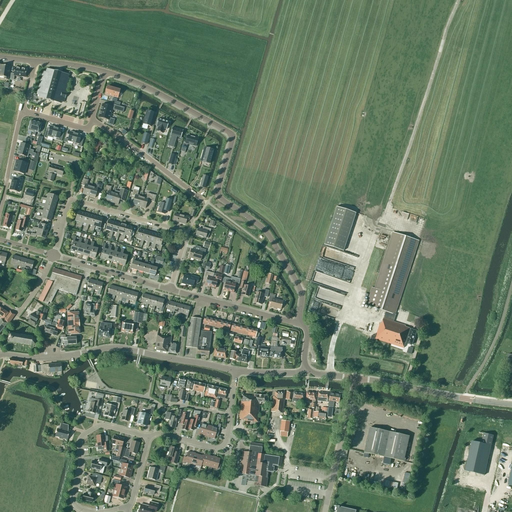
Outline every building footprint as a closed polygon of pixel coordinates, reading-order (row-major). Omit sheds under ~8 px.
[(0,77),(4,78),(4,81),(7,81),(9,66),(0,65),(0,77)] [(10,79),(13,80),(14,76),(25,77),(26,69),(15,67),(14,74),(11,73),(10,79)] [(61,72),(54,70),(54,71),(46,69),(45,72),(43,71),(37,94),(39,95),(38,97),(46,99),(53,101),(61,103),(61,102),(63,102),(65,98),(66,94),(70,79),(68,78),(69,75),(61,73),(61,72)] [(107,85),(104,95),(117,98),(120,89),(107,85)] [(102,104),(100,111),(111,114),(112,110),(123,113),(124,108),(113,104),(112,107),(102,104)] [(100,111),(98,117),(108,120),(107,124),(113,125),(114,119),(110,118),(111,114),(100,111)] [(142,124),(150,126),(154,113),(146,111),(142,124)] [(169,122),(158,119),(156,126),(158,127),(156,132),(162,133),(164,129),(166,130),(169,122)] [(36,121),(31,120),(28,129),(31,130),(30,134),(32,134),(36,121)] [(42,123),(36,121),(32,134),(35,135),(36,131),(39,132),(42,123)] [(184,126),(173,123),(171,131),(169,141),(168,141),(175,143),(178,133),(182,134),(184,126)] [(56,127),(50,126),(48,133),(45,133),(44,136),(47,137),(48,135),(53,137),(56,127)] [(61,129),(56,127),(53,137),(58,138),(58,140),(61,141),(62,138),(59,137),(61,129)] [(75,133),(70,131),(68,139),(65,138),(64,142),(67,143),(68,141),(73,142),(75,133)] [(81,135),(75,133),(73,142),(78,144),(77,146),(81,147),(82,143),(79,142),(81,135)] [(198,139),(187,136),(185,143),(183,142),(180,151),(185,152),(187,144),(195,146),(198,139)] [(28,146),(19,143),(18,148),(30,152),(31,150),(27,149),(28,146)] [(216,149),(209,147),(208,151),(206,150),(204,156),(206,157),(205,161),(212,163),(216,149)] [(30,152),(18,148),(16,154),(25,157),(26,153),(30,154),(30,152)] [(20,161),(16,160),(15,164),(14,164),(12,170),(23,173),(26,163),(20,161)] [(64,169),(49,165),(47,171),(48,171),(50,172),(49,174),(47,180),(52,182),(55,173),(62,176),(64,169)] [(9,189),(19,192),(23,179),(18,177),(16,181),(12,180),(9,189)] [(82,194),(88,196),(91,186),(87,185),(88,180),(83,179),(81,185),(84,186),(82,194)] [(97,183),(96,187),(91,186),(88,196),(95,198),(97,190),(100,191),(102,184),(97,183)] [(108,193),(105,201),(111,203),(114,193),(110,192),(111,187),(106,185),(104,192),(108,193)] [(111,203),(118,205),(119,200),(124,202),(127,192),(120,189),(119,194),(114,193),(111,203)] [(132,205),(139,206),(142,197),(137,195),(139,191),(133,189),(131,195),(135,196),(132,205)] [(42,197),(41,200),(46,201),(46,200),(56,203),(58,196),(48,193),(46,199),(42,197)] [(146,198),(142,197),(139,206),(145,208),(147,200),(154,202),(156,196),(147,193),(146,198)] [(167,206),(170,207),(172,201),(166,199),(164,204),(160,203),(157,212),(164,214),(167,206)] [(44,206),(54,209),(56,203),(46,200),(46,201),(45,205),(40,203),(39,206),(44,207),(44,206)] [(54,209),(44,206),(44,207),(43,211),(38,209),(37,212),(42,213),(43,212),(52,215),(54,209)] [(336,207),(324,246),(344,252),(356,213),(336,207)] [(82,223),(81,223),(84,213),(78,211),(75,221),(80,222),(78,227),(81,228),(82,223)] [(43,212),(42,213),(41,217),(36,215),(36,218),(41,219),(41,218),(50,221),(52,215),(43,212)] [(88,225),(87,224),(90,215),(84,213),(81,223),(82,223),(86,224),(85,229),(87,230),(88,225)] [(10,222),(13,223),(15,216),(6,214),(3,226),(8,228),(10,222)] [(186,220),(188,220),(189,217),(182,215),(182,216),(175,214),(173,221),(177,222),(177,221),(185,224),(186,220)] [(94,227),(93,226),(96,217),(90,215),(87,224),(88,225),(92,226),(91,231),(93,231),(94,227)] [(100,228),(102,218),(96,217),(93,226),(94,227),(98,228),(97,232),(99,233),(101,228),(100,228)] [(22,228),(25,229),(28,219),(25,218),(24,219),(22,218),(21,222),(18,221),(15,230),(21,231),(22,228)] [(113,232),(111,232),(114,222),(108,220),(105,230),(110,231),(109,236),(111,237),(113,232)] [(119,234),(118,233),(120,224),(114,222),(111,232),(113,232),(116,233),(115,238),(117,238),(119,234)] [(33,227),(32,230),(37,231),(37,230),(47,232),(49,226),(39,223),(38,229),(33,227)] [(124,240),(125,235),(124,235),(127,226),(120,224),(118,233),(119,234),(123,235),(121,240),(124,240)] [(130,237),(133,227),(127,226),(124,235),(125,235),(129,237),(127,241),(130,242),(131,237),(130,237)] [(198,229),(196,235),(208,238),(209,235),(211,229),(203,227),(202,230),(198,229)] [(143,241),(142,240),(145,231),(139,229),(136,239),(141,240),(139,245),(142,246),(143,241)] [(37,230),(37,231),(36,235),(31,233),(30,236),(35,237),(36,236),(45,239),(47,232),(37,230)] [(149,243),(148,242),(151,233),(145,231),(142,240),(143,241),(147,242),(145,247),(148,247),(149,243)] [(396,314),(395,314),(419,241),(393,232),(375,288),(372,288),(367,305),(386,312),(383,319),(381,323),(380,323),(377,334),(375,333),(374,336),(372,335),(370,341),(374,342),(375,339),(403,348),(405,343),(407,343),(412,345),(416,331),(411,330),(410,329),(410,328),(405,327),(406,326),(393,322),(396,314)] [(151,233),(148,242),(149,243),(153,244),(152,248),(154,249),(155,244),(154,244),(157,234),(151,233)] [(161,246),(163,236),(157,234),(154,244),(155,244),(159,245),(158,250),(160,251),(162,246),(161,246)] [(76,253),(79,243),(78,243),(74,242),(76,237),(73,236),(72,241),(73,242),(70,251),(76,253)] [(85,245),(84,245),(80,243),(82,239),(79,238),(78,243),(79,243),(76,253),(82,254),(85,245)] [(91,247),(90,246),(86,245),(88,240),(85,240),(84,245),(85,245),(82,254),(89,256),(91,247)] [(94,242),(92,242),(90,246),(91,247),(89,256),(95,258),(98,249),(93,247),(94,242)] [(106,260),(109,250),(108,250),(104,249),(105,244),(103,243),(102,248),(103,249),(100,258),(106,260)] [(109,245),(108,250),(109,250),(106,260),(112,262),(115,252),(114,252),(110,251),(112,246),(109,245)] [(121,254),(120,253),(116,252),(118,248),(115,247),(114,252),(115,252),(112,262),(118,264),(121,254)] [(201,255),(204,256),(206,250),(200,248),(199,252),(192,249),(189,258),(199,261),(201,255)] [(124,249),(121,249),(120,253),(121,254),(118,264),(125,265),(127,256),(122,254),(124,249)] [(14,268),(16,269),(17,266),(20,257),(13,255),(10,264),(15,265),(14,268)] [(137,270),(139,263),(138,262),(134,261),(136,257),(133,256),(132,261),(133,261),(131,269),(137,270)] [(23,271),(24,268),(27,260),(20,257),(17,266),(22,267),(21,270),(23,271)] [(145,264),(144,264),(140,263),(141,259),(139,258),(138,262),(139,263),(137,270),(143,272),(145,264)] [(34,262),(27,260),(24,268),(29,269),(28,273),(30,273),(34,262)] [(151,266),(150,266),(146,265),(147,261),(145,260),(144,264),(145,264),(143,272),(149,274),(151,266)] [(153,262),(151,262),(150,266),(151,266),(149,274),(155,276),(157,268),(152,267),(153,262)] [(48,281),(38,300),(47,305),(49,302),(51,303),(57,289),(67,292),(76,295),(81,277),(53,269),(50,281),(48,281)] [(210,287),(214,273),(205,271),(204,278),(207,279),(205,286),(210,287)] [(220,282),(222,275),(214,273),(210,287),(215,288),(217,281),(220,282)] [(199,278),(190,275),(190,277),(184,275),(182,283),(186,285),(186,284),(193,286),(194,282),(197,283),(199,278)] [(231,279),(223,277),(222,282),(225,283),(223,290),(228,291),(231,279)] [(232,277),(231,279),(228,291),(233,293),(235,286),(238,286),(240,279),(232,277)] [(90,292),(92,293),(93,289),(96,281),(89,279),(86,287),(91,289),(90,292)] [(99,295),(103,283),(96,281),(93,289),(98,291),(97,294),(99,295)] [(241,295),(248,297),(251,287),(244,285),(245,282),(241,281),(240,288),(243,289),(241,295)] [(114,299),(115,296),(117,287),(110,285),(108,294),(112,295),(111,298),(114,299)] [(118,300),(121,301),(122,298),(124,289),(117,287),(115,296),(119,297),(118,300)] [(319,287),(316,298),(328,301),(331,290),(319,287)] [(128,300),(131,291),(124,289),(122,298),(126,299),(125,302),(124,305),(127,306),(127,303),(128,300)] [(262,294),(256,292),(254,303),(261,305),(263,296),(267,297),(269,291),(264,289),(262,294)] [(134,305),(138,293),(131,291),(128,300),(133,301),(132,304),(134,305)] [(147,308),(148,304),(150,296),(143,294),(141,302),(146,303),(145,307),(147,308)] [(270,307),(280,309),(283,301),(274,299),(275,296),(270,295),(268,302),(271,302),(270,307)] [(154,310),(155,306),(157,298),(150,296),(148,304),(153,305),(152,309),(154,310)] [(161,311),(164,300),(157,298),(155,306),(159,307),(158,311),(161,311)] [(173,315),(174,311),(176,303),(169,301),(166,309),(171,311),(170,314),(172,315),(173,315)] [(181,313),(183,305),(176,303),(174,311),(178,313),(177,316),(180,317),(181,313)] [(187,319),(190,307),(183,305),(181,313),(185,315),(184,318),(187,319)] [(116,306),(111,306),(111,309),(110,312),(110,317),(117,318),(118,306),(116,306)] [(41,312),(37,310),(34,316),(31,314),(29,318),(30,318),(28,322),(35,326),(37,322),(36,322),(38,318),(41,312)] [(133,322),(142,324),(142,321),(146,321),(147,315),(134,312),(133,322)] [(70,333),(71,334),(79,334),(78,313),(67,313),(68,333),(70,333)] [(203,324),(212,326),(213,319),(205,317),(203,324)] [(186,347),(197,349),(201,319),(191,318),(188,326),(186,347)] [(58,320),(57,324),(56,328),(62,330),(64,322),(58,320)] [(133,333),(134,324),(122,322),(121,332),(126,332),(125,333),(128,333),(132,333),(133,333)] [(49,334),(51,327),(50,327),(51,324),(45,323),(42,332),(49,334)] [(58,330),(56,329),(56,328),(57,324),(52,323),(51,327),(49,334),(56,336),(58,330)] [(111,327),(111,328),(111,324),(100,323),(100,327),(99,327),(98,336),(110,337),(111,327)] [(255,329),(249,328),(247,335),(255,337),(257,330),(255,329)] [(197,354),(208,356),(211,332),(201,331),(200,338),(199,338),(197,354)] [(34,344),(35,340),(35,339),(32,337),(9,333),(8,335),(8,336),(8,339),(7,339),(8,339),(7,341),(7,342),(8,342),(30,345),(30,346),(31,346),(31,345),(34,344)] [(276,347),(278,338),(276,338),(277,334),(273,333),(270,347),(269,357),(281,358),(282,348),(276,347)] [(155,350),(167,352),(168,353),(170,344),(171,337),(157,335),(155,347),(156,347),(155,350)] [(257,338),(255,345),(259,345),(258,349),(257,356),(268,357),(270,348),(265,347),(265,345),(261,345),(262,339),(257,338)] [(170,343),(170,344),(168,353),(176,354),(177,348),(178,344),(170,343)] [(213,356),(225,358),(227,350),(214,348),(213,356)] [(240,354),(242,355),(240,361),(247,363),(249,352),(245,351),(241,350),(240,354)] [(242,355),(240,354),(236,353),(236,352),(231,351),(229,359),(234,360),(240,361),(242,355)] [(41,365),(41,366),(41,372),(42,372),(45,372),(45,374),(49,374),(49,373),(61,372),(61,364),(48,364),(41,365)] [(167,390),(171,391),(172,388),(174,381),(170,380),(171,379),(161,377),(160,384),(168,386),(167,390)] [(186,380),(178,378),(177,382),(176,387),(181,388),(181,389),(180,389),(178,400),(183,401),(185,390),(184,390),(186,380)] [(187,390),(189,390),(188,394),(187,394),(185,401),(188,402),(190,395),(191,390),(193,382),(187,380),(185,389),(187,389),(187,390)] [(194,382),(192,390),(191,390),(190,395),(193,396),(194,391),(202,393),(200,398),(203,399),(205,390),(204,390),(205,385),(194,382)] [(207,385),(205,393),(211,395),(210,396),(214,397),(215,393),(216,394),(218,388),(207,385)] [(219,398),(224,399),(226,391),(226,389),(225,389),(219,388),(214,408),(217,409),(219,401),(219,400),(219,398)] [(272,399),(270,412),(282,413),(284,399),(284,392),(275,392),(274,397),(272,397),(272,399)] [(303,400),(304,394),(293,392),(292,401),(296,402),(302,403),(303,400)] [(315,400),(315,401),(316,393),(306,392),(306,400),(312,400),(312,403),(311,403),(311,408),(314,408),(315,404),(315,400)] [(317,401),(327,402),(328,393),(318,392),(317,401)] [(328,401),(338,402),(340,395),(330,393),(328,401)] [(254,395),(254,397),(241,395),(241,402),(259,404),(260,404),(260,402),(265,403),(266,396),(254,395)] [(89,398),(88,402),(91,403),(88,412),(95,414),(97,406),(100,407),(102,401),(89,398)] [(257,422),(259,404),(241,402),(239,419),(244,420),(244,421),(257,422)] [(104,416),(112,417),(115,406),(107,405),(105,411),(105,412),(104,414),(104,415),(104,416)] [(321,410),(327,411),(326,417),(330,417),(332,405),(328,405),(327,408),(322,407),(321,410)] [(128,421),(130,414),(133,415),(135,409),(131,408),(131,409),(128,408),(127,411),(124,410),(121,420),(128,421)] [(174,428),(177,418),(173,417),(174,414),(166,412),(164,419),(169,421),(167,426),(174,428)] [(137,424),(146,426),(149,415),(140,413),(137,424)] [(188,429),(190,422),(189,422),(186,421),(188,415),(185,415),(183,414),(180,424),(183,425),(181,429),(187,431),(188,429)] [(194,421),(190,420),(189,422),(190,422),(188,429),(193,430),(194,427),(197,428),(200,417),(195,415),(194,421)] [(287,432),(289,422),(281,421),(280,431),(287,432)] [(198,434),(204,436),(207,425),(201,423),(198,434)] [(69,432),(66,431),(68,426),(61,424),(59,429),(57,429),(55,436),(59,437),(59,438),(63,439),(67,440),(69,432)] [(204,436),(209,437),(212,426),(207,425),(204,436)] [(217,428),(212,426),(209,437),(214,439),(217,428)] [(383,464),(389,465),(391,458),(404,461),(409,436),(370,428),(364,452),(385,457),(383,464)] [(493,436),(484,434),(481,444),(472,441),(465,471),(484,475),(493,436)] [(104,435),(96,436),(97,446),(103,446),(103,451),(109,451),(108,443),(104,443),(104,435)] [(124,449),(121,448),(121,446),(123,439),(114,436),(112,443),(117,445),(115,450),(118,450),(117,456),(122,457),(124,449)] [(130,452),(136,454),(139,443),(132,441),(129,450),(126,449),(124,457),(127,458),(128,458),(128,457),(130,452)] [(272,466),(280,467),(282,458),(261,454),(262,445),(250,443),(248,453),(242,452),(239,474),(255,476),(254,486),(266,487),(268,472),(271,473),(272,466)] [(177,449),(170,447),(171,447),(170,449),(169,449),(168,452),(169,452),(168,456),(167,456),(172,457),(171,461),(173,462),(173,463),(176,464),(178,456),(175,455),(177,449)] [(185,462),(190,464),(193,453),(188,452),(186,457),(184,457),(182,463),(185,463),(185,462)] [(193,453),(190,464),(195,465),(198,455),(193,453)] [(201,465),(206,466),(209,456),(204,454),(203,456),(204,456),(201,465)] [(198,455),(195,465),(196,465),(195,467),(198,468),(200,469),(200,467),(201,467),(201,465),(204,456),(203,456),(198,455)] [(206,466),(212,468),(215,457),(209,456),(206,466)] [(217,469),(220,459),(215,457),(212,468),(217,469)] [(104,466),(106,467),(107,461),(99,459),(98,462),(92,461),(90,470),(91,468),(99,471),(99,473),(102,474),(104,466)] [(119,463),(122,464),(121,469),(131,472),(133,466),(125,464),(126,461),(120,459),(119,463)] [(158,472),(163,474),(165,467),(157,465),(156,469),(150,468),(147,478),(156,480),(158,472)] [(119,475),(130,478),(131,472),(121,469),(119,475)] [(92,477),(88,476),(86,484),(95,487),(96,483),(100,484),(102,476),(92,473),(92,477)] [(116,485),(114,490),(125,493),(126,487),(119,485),(120,481),(113,480),(112,484),(116,485)] [(143,495),(144,492),(153,495),(154,491),(159,492),(161,486),(155,485),(154,488),(145,486),(143,495)] [(93,496),(94,492),(88,490),(87,494),(84,494),(82,500),(92,502),(93,496)] [(123,499),(125,493),(114,490),(113,496),(123,499)] [(151,511),(153,511),(155,511),(158,504),(150,502),(149,506),(140,504),(139,510),(138,510),(138,511),(137,511),(151,511)]
